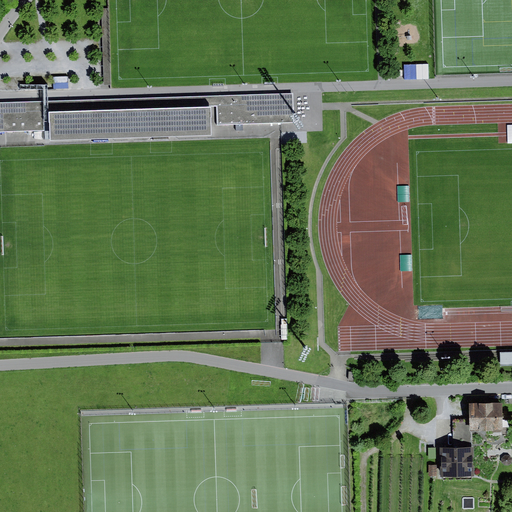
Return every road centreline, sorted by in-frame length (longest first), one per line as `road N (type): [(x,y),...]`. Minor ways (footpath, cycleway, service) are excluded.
road 1 (unclassified): [(335,384),(169,356),(0,364)]
road 2 (residential): [(511,389),(398,392),(335,384)]
road 3 (track): [(409,392),(403,427),(363,456),(363,511)]
